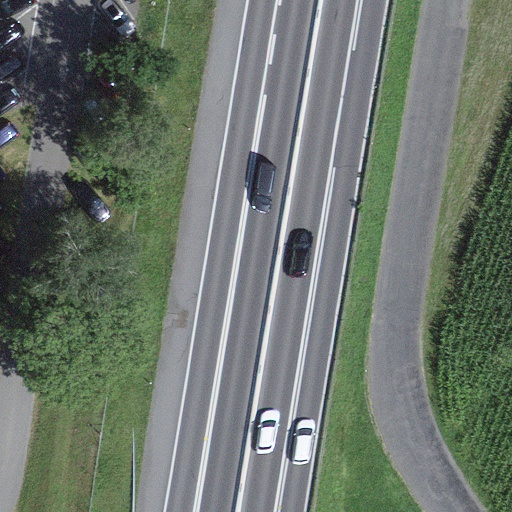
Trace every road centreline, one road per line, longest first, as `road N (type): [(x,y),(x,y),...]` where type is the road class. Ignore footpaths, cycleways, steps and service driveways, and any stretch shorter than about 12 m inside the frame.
road 1 (residential): [(447,0),(394,311),(393,369),(423,464),(456,511)]
road 2 (trunk): [(267,0),(176,511)]
road 3 (trunk): [(296,0),(214,511)]
road 4 (trunk): [(290,511),(342,189),(318,132)]
road 5 (trunk): [(256,511),(318,132)]
road 6 (trunk): [(318,132),(340,0)]
